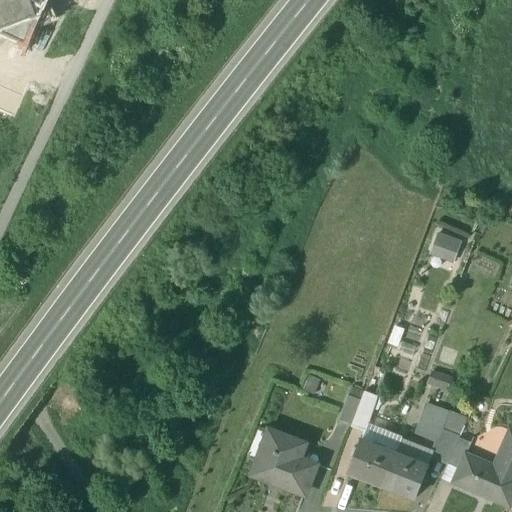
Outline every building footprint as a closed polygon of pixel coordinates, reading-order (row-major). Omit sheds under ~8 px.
[(35,49),(42,34),(62,27),(55,5),(56,0),(0,0),(0,47),(18,42),(35,49)] [(435,230),(426,253),(454,264),(462,240),(435,230)] [(395,327),(389,344),(397,347),(403,330),(395,327)] [(416,347),(402,342),(399,352),(412,357),(416,347)] [(386,371),(374,367),(364,392),(377,397),(386,371)] [(451,379),(432,373),(428,384),(447,390),(451,379)] [(361,401),(351,427),(365,433),(377,397),(364,392),(361,401)] [(347,396),(338,422),(351,427),(361,401),(347,396)] [(448,415),(425,406),(423,413),(445,421),(448,415)] [(445,421),(423,413),(415,434),(436,443),(441,431),(445,421)] [(465,421),(448,415),(445,421),(441,431),(459,438),(464,427),(463,426),(465,421)] [(459,438),(441,431),(436,443),(430,458),(447,464),(459,438)] [(467,454),(466,454),(460,470),(453,484),(509,508),(511,501),(511,431),(510,431),(495,466),(467,454)] [(269,432),(253,476),(304,496),(315,466),(299,460),(304,445),(269,432)] [(459,438),(447,464),(460,470),(466,454),(467,454),(471,444),(459,438)] [(361,440),(348,474),(382,488),(395,454),(361,440)] [(427,467),(395,454),(382,488),(414,501),(427,467)]
